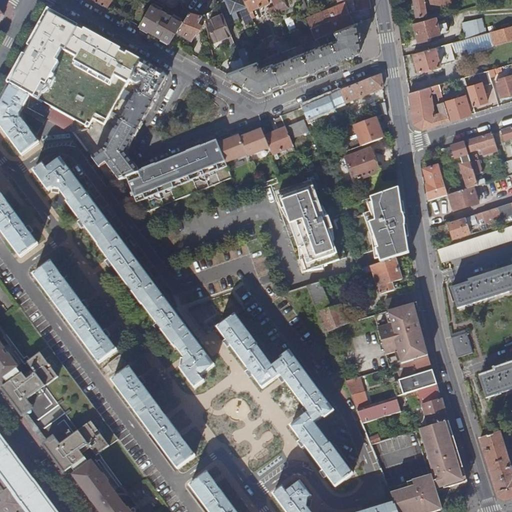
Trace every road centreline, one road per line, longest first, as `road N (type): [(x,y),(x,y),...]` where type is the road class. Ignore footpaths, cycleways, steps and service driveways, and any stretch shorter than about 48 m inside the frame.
road 1 (residential): [(252,498),(0,161)]
road 2 (residential): [(489,511),(436,335),(404,147)]
road 3 (residential): [(180,69),(144,142),(155,152),(260,113)]
road 4 (residential): [(260,113),(390,58)]
road 5 (residential): [(60,0),(180,69)]
